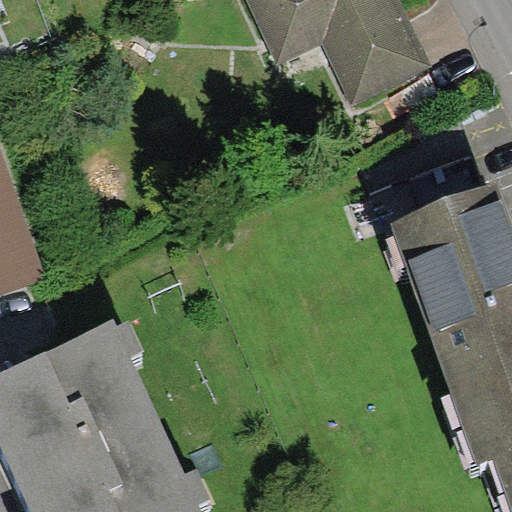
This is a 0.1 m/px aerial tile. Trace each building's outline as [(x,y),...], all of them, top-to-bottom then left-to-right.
[(400,0),(246,0),(278,65),(322,44),(354,106),(432,68),(400,0)] [(0,295),(48,279),(0,146),(0,295)] [(511,224),(497,184),(388,223),(475,465),(492,459),(511,451),(511,224)] [(114,320),(0,371),(0,443),(31,511),(202,511),(199,504),(211,499),(197,468),(185,474),(132,357),(143,352),(129,321),(117,326),(114,320)] [(511,511),(511,451),(492,459),(511,511)]
